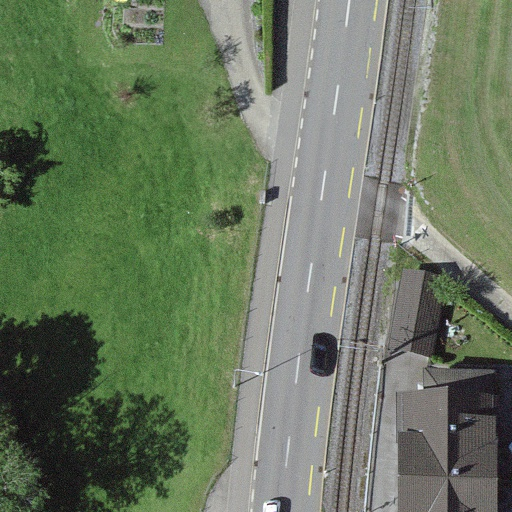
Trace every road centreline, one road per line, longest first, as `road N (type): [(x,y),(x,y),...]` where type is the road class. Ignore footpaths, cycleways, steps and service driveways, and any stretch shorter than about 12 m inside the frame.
road 1 (secondary): [(349,0),(282,511)]
road 2 (track): [(322,195),(377,202),(511,314)]
